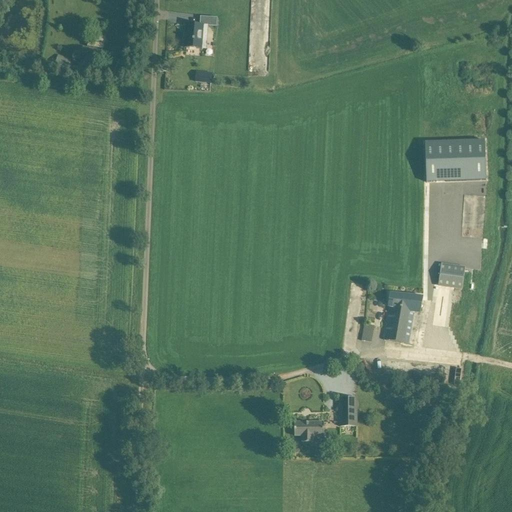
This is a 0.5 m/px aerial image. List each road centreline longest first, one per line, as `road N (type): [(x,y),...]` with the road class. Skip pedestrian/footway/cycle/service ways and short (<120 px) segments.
road 1 (track): [(511,368),(396,351),(263,381),(137,379),(133,511)]
road 2 (unclassified): [(137,379),(155,0)]
